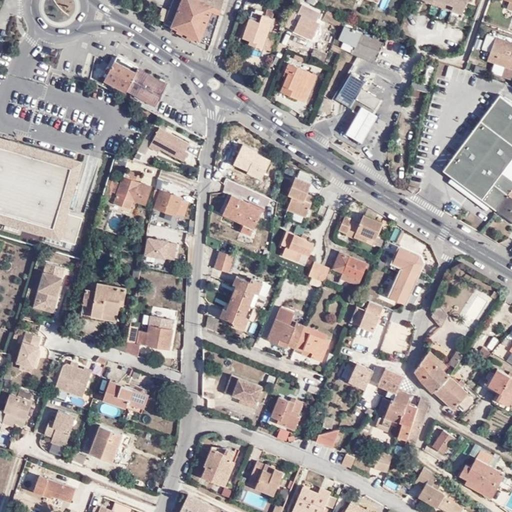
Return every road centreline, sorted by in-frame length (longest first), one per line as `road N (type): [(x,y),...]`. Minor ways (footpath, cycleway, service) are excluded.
road 1 (residential): [(214,97),(187,443),(161,511)]
road 2 (residential): [(452,235),(408,375),(451,413),(511,448)]
road 3 (secondary): [(452,235),(224,90)]
